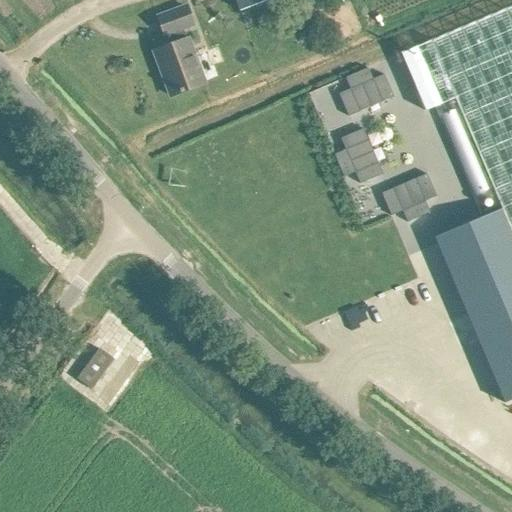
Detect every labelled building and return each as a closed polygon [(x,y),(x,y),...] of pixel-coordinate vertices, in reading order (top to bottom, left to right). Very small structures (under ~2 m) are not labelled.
[(267,0),(235,0),(240,10),(267,0)] [(310,3),(291,9),(297,24),(316,18),(310,3)] [(204,84),(187,39),(184,40),(179,29),(193,24),(186,7),(158,17),(164,35),(167,34),(171,45),(158,50),(168,77),(164,78),(171,96),(204,84)] [(350,89),(338,94),(348,116),(393,97),(384,74),(372,79),(368,68),(345,77),(350,89)] [(345,149),(334,154),(343,177),(355,172),(360,183),(382,174),(363,129),(340,138),(345,149)] [(426,174),(381,193),(391,216),(402,211),(407,222),(430,212),(425,201),(436,196),(426,174)] [(511,236),(500,209),(434,237),(504,403),(511,399),(511,236)] [(113,359),(99,349),(77,379),(91,389),(113,359)]
